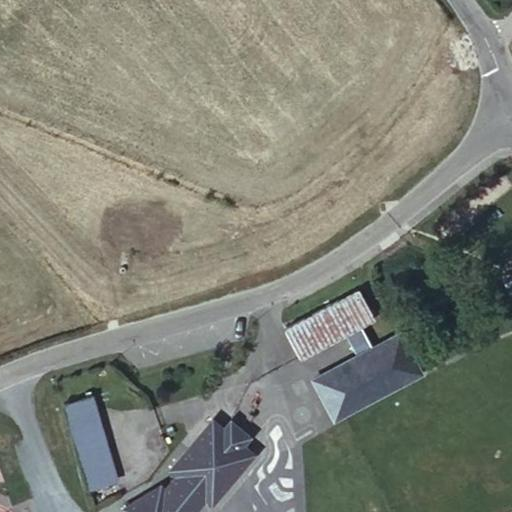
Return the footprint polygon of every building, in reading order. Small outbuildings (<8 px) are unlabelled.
[(511,271),(502,277),(511,294),(511,271)] [(315,387),(323,383),(320,378),(311,382),(315,387)] [(339,418),(323,383),(315,387),(330,423),(339,418)] [(87,396),(57,403),(69,448),(98,440),(87,396)] [(246,436),(227,420),(221,425),(212,420),(170,469),(178,478),(199,494),(233,461),(239,466),(251,453),(241,443),(246,436)] [(98,440),(69,448),(75,472),(104,464),(98,440)] [(233,461),(199,494),(205,498),(208,501),(239,466),(233,461)] [(234,511),(261,487),(239,466),(208,501),(205,498),(192,511),(234,511)] [(199,494),(178,478),(161,495),(150,493),(143,499),(152,511),(191,511),(192,511),(187,506),(199,494)] [(205,498),(199,494),(187,506),(192,511),(205,498)]
